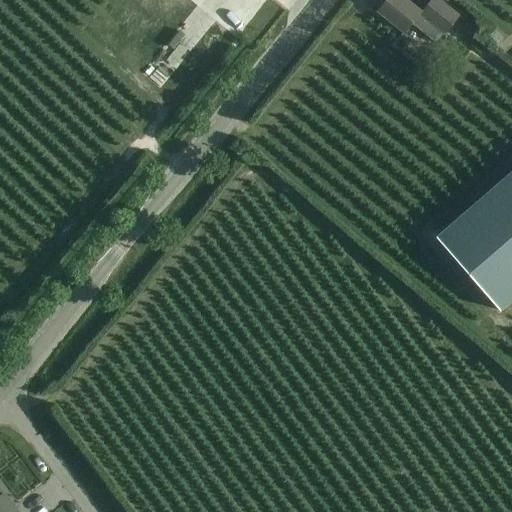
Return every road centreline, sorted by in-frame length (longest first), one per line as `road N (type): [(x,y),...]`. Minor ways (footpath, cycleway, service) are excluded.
road 1 (tertiary): [(0,396),(322,0)]
road 2 (unclassified): [(91,511),(0,396)]
